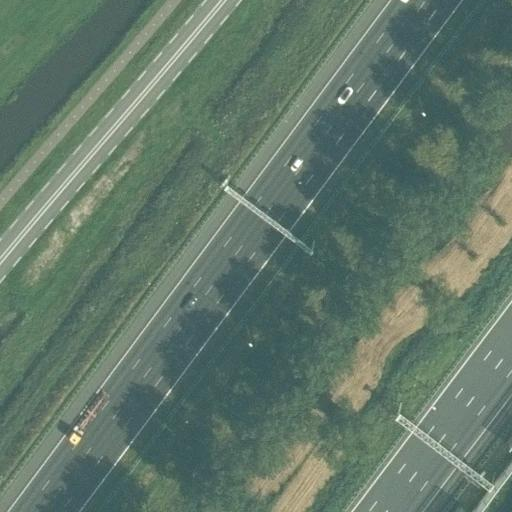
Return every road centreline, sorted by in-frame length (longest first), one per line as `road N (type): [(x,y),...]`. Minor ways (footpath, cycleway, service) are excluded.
road 1 (motorway): [(425,0),(42,511)]
road 2 (secondary): [(0,260),(222,0)]
road 3 (motorway): [(385,511),(511,345)]
